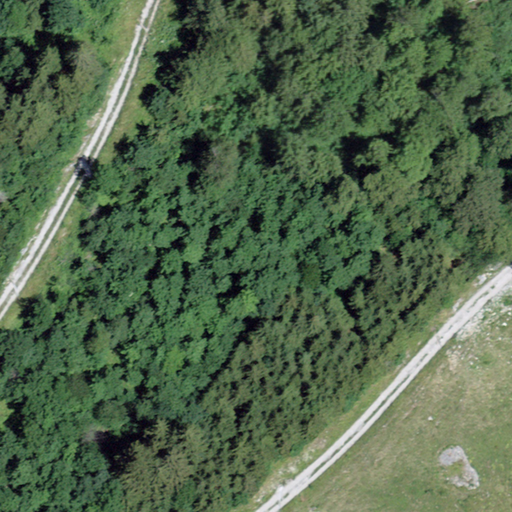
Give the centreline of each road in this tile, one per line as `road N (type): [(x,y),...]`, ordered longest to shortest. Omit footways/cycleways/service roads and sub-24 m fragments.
road 1 (track): [(165,0),(104,159),(0,341)]
road 2 (track): [(267,511),(511,274)]
